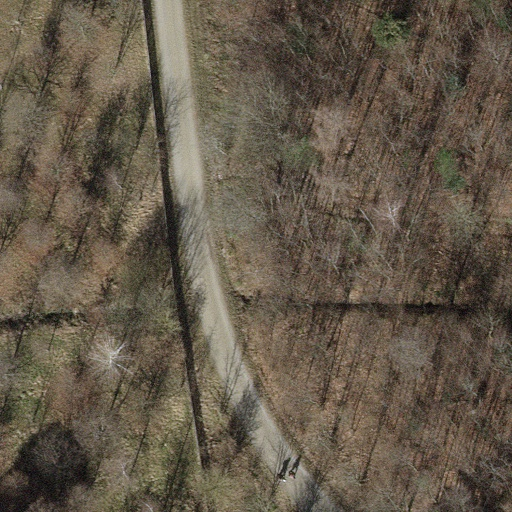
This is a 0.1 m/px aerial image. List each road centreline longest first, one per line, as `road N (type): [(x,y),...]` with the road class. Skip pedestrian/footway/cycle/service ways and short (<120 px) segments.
road 1 (track): [(172,0),(192,218),(262,443),(324,511)]
road 2 (track): [(0,78),(126,0)]
